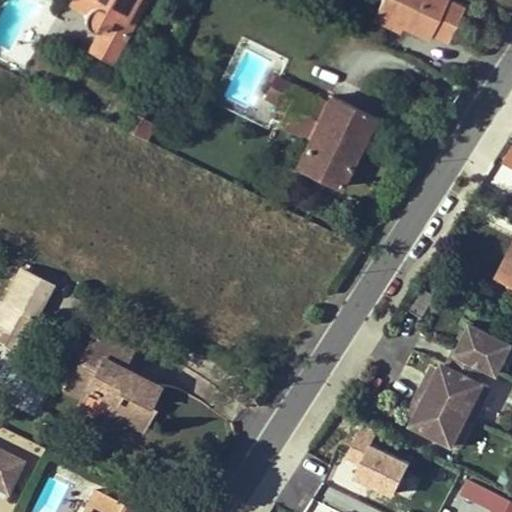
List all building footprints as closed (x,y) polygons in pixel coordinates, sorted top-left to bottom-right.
[(101,29),(89,51),(111,62),(144,0),(73,0),(71,4),(83,11),(83,16),(84,21),(86,25),(88,27),(95,29),(101,29)] [(383,0),(377,13),(402,26),(430,38),(432,33),(448,40),(464,7),(449,0),(383,0)] [(377,13),(374,19),(400,31),(402,26),(377,13)] [(277,76),(272,86),(284,91),(289,82),(277,76)] [(300,87),(289,82),(284,91),(272,86),(268,96),(291,107),(300,87)] [(311,139),(298,164),(298,166),(341,186),(374,116),(331,96),(329,101),(300,87),(291,107),(282,125),(311,139)] [(137,134),(145,120),(135,115),(127,129),(137,134)] [(511,165),(511,138),(510,137),(498,158),(511,165)] [(20,268),(0,306),(0,323),(20,333),(29,315),(33,316),(50,283),(20,268)] [(435,297),(423,289),(409,311),(420,318),(435,297)] [(0,339),(13,347),(20,333),(0,323),(0,339)] [(493,373),(507,345),(468,326),(455,352),(452,350),(445,367),(440,364),(437,370),(433,379),(424,375),(411,404),(419,407),(415,415),(412,422),(458,445),(467,425),(461,422),(470,404),(476,407),(483,393),(486,387),(473,381),(479,366),(493,373)] [(98,350),(91,366),(81,361),(69,384),(85,392),(88,386),(114,399),(111,405),(145,423),(154,406),(150,405),(159,387),(122,368),(116,364),(120,354),(103,345),(106,339),(95,332),(88,345),(98,350)] [(120,354),(116,364),(122,368),(131,351),(106,339),(103,345),(120,354)] [(91,366),(98,350),(88,345),(81,361),(91,366)] [(437,370),(429,366),(424,375),(433,379),(437,370)] [(69,384),(66,390),(82,399),(85,392),(69,384)] [(419,407),(411,404),(407,412),(415,415),(419,407)] [(143,429),(145,423),(111,405),(107,411),(143,429)] [(357,458),(352,477),(396,489),(407,450),(372,440),(376,425),(357,419),(347,455),(357,458)] [(0,488),(7,492),(22,460),(0,449),(0,488)] [(511,511),(511,501),(486,488),(479,502),(498,511),(511,511)] [(136,511),(94,491),(82,511),(136,511)]
